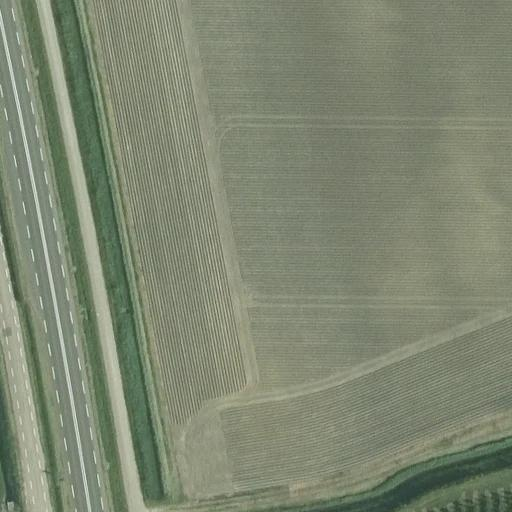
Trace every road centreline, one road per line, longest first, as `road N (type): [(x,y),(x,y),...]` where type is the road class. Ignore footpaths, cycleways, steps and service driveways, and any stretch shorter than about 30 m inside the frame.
road 1 (unclassified): [(132,511),(37,0)]
road 2 (primary): [(86,511),(0,40)]
road 3 (unclassified): [(37,511),(0,283)]
